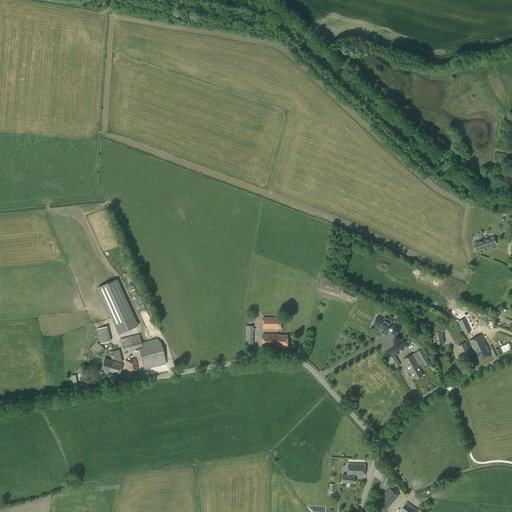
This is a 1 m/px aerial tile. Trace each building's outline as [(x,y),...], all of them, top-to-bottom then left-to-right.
[(491,237),(483,240),(486,248),(496,244),(494,239),(492,239),(491,237)] [(476,244),(474,245),(476,251),(486,248),(483,240),(475,242),(476,244)] [(97,288),(111,319),(112,321),(118,335),(138,326),(117,279),(97,288)] [(377,316),(373,325),(388,332),(391,333),(391,334),(396,336),(401,327),(395,324),(395,325),(392,324),(393,323),(391,323),(392,321),(384,317),(383,319),(377,316)] [(281,329),(281,317),(263,317),(263,329),(281,329)] [(470,332),(464,319),(458,322),(464,335),(465,334),(470,332)] [(108,326),(98,328),(100,343),(110,342),(108,326)] [(434,345),(444,343),(442,331),(432,332),(434,345)] [(141,343),(140,339),(139,334),(127,337),(120,339),(123,353),(138,349),(144,370),(166,364),(163,351),(159,341),(157,339),(141,343)] [(288,346),(288,335),(279,335),(279,334),(263,334),(263,347),(278,347),(278,346),(288,346)] [(471,351),(473,354),(475,353),(475,354),(476,353),(479,360),(490,355),(488,352),(489,352),(482,335),(469,341),(473,350),(471,351)] [(99,353),(104,348),(96,342),(90,349),(96,355),(98,352),(99,353)] [(473,354),(471,351),(469,352),(465,343),(458,346),(464,359),(473,354)] [(497,354),(511,350),(510,344),(495,348),(497,354)] [(397,351),(394,347),(384,354),(387,358),(397,351)] [(122,362),(123,362),(120,349),(109,352),(110,359),(122,362)] [(413,354),(420,369),(425,367),(430,364),(422,349),(413,354)] [(419,369),(420,369),(413,354),(403,359),(411,373),(411,372),(415,379),(423,375),(419,369)] [(400,364),(394,355),(388,359),(387,360),(393,369),(400,364)] [(135,358),(125,360),(128,371),(129,370),(129,372),(137,370),(137,368),(138,368),(135,358)] [(109,374),(113,362),(105,359),(102,367),(96,365),(93,373),(101,375),(102,371),(109,374)] [(113,362),(109,374),(118,377),(122,365),(113,362)] [(364,476),(365,464),(348,464),(348,475),(342,475),(342,483),(354,483),(354,476),(364,476)] [(382,495),(392,481),(385,477),(376,490),(382,495)] [(395,500),(399,496),(389,487),(386,491),(395,500)] [(382,511),(384,511),(387,509),(377,501),(374,504),(382,511)] [(418,511),(406,503),(399,511),(422,511),(419,510),(418,511)]
